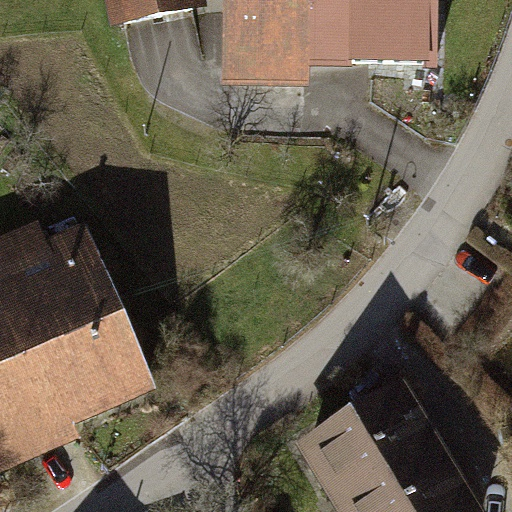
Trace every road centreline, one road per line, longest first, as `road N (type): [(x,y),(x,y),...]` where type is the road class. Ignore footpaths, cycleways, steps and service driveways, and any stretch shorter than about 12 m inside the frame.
road 1 (residential): [(198,442),(345,334),(391,290),(466,192),(511,102)]
road 2 (residential): [(99,511),(198,442)]
